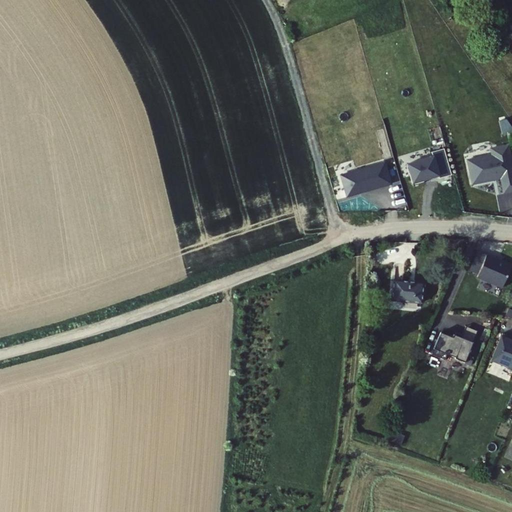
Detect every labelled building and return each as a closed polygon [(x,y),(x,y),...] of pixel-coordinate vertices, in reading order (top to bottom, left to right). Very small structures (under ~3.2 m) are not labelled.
[(511,156),(509,143),(488,147),(489,154),(465,159),(470,183),(497,177),(500,192),(511,189),(511,156)] [(433,157),(406,165),(413,188),(451,177),(443,150),(432,153),(433,157)] [(511,266),(511,264),(477,250),(468,273),(477,277),(476,280),(502,291),(511,266)] [(423,287),(395,285),(394,304),(422,306),(423,287)] [(477,332),(466,328),(460,341),(453,338),(452,341),(440,336),(434,352),(463,364),(477,332)] [(511,342),(501,338),(490,365),(511,373),(511,342)]
